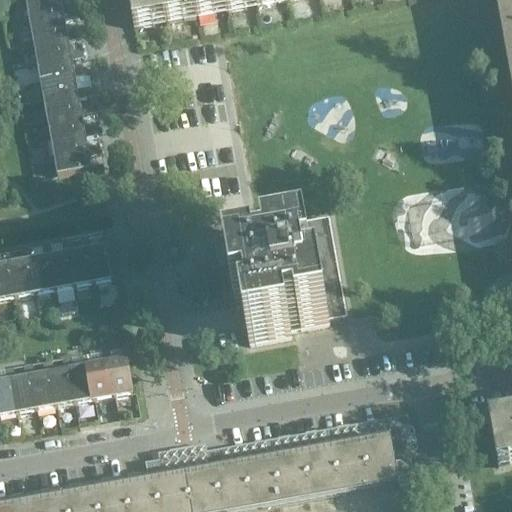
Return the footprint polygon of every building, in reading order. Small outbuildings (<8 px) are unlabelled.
[(55,0),(27,5),(30,25),(64,19),(64,16),(62,6),(74,3),(73,0),(55,0)] [(511,0),(128,0),(134,31),(308,0),(501,0),(511,60),(511,0)] [(30,25),(34,44),(68,38),(67,35),(65,25),(77,23),(76,14),(64,16),(64,19),(30,25)] [(34,44),(37,64),(71,57),(71,55),(69,44),(81,42),(79,33),(67,35),(68,38),(34,44)] [(37,64),(41,83),(75,77),(74,74),(72,64),(84,61),(83,52),(71,55),(71,57),(37,64)] [(41,83),(44,102),(78,96),(78,93),(76,83),(88,81),(86,72),(74,74),(75,77),(41,83)] [(44,102),(48,122),(82,116),(81,112),(79,102),(91,100),(90,91),(78,93),(78,96),(44,102)] [(48,122),(51,141),(85,135),(85,132),(83,121),(95,119),(93,110),(81,112),(82,116),(48,122)] [(51,141),(55,161),(89,155),(88,151),(86,141),(98,139),(96,130),(85,132),(85,135),(51,141)] [(89,155),(55,161),(58,180),(92,174),(93,178),(105,176),(103,168),(92,170),(90,160),(102,158),(100,149),(88,151),(89,155)] [(248,266),(229,269),(237,311),(243,310),(250,349),(292,342),(291,335),(330,328),(329,324),(347,321),(329,221),(276,231),(280,254),(268,256),(265,237),(243,241),(248,266)] [(81,244),(83,256),(87,255),(93,289),(112,286),(106,251),(110,251),(108,239),(100,240),(102,252),(92,254),(90,242),(81,244)] [(62,247),(64,259),(67,258),(73,293),(93,289),(87,255),(83,256),(73,257),(71,246),(62,247)] [(42,251),(45,262),(48,262),(54,296),(73,293),(67,258),(64,259),(53,261),(51,249),(42,251)] [(23,254),(25,266),(28,265),(35,300),(54,296),(48,262),(45,262),(34,264),(32,252),(23,254)] [(4,258),(6,269),(9,269),(15,303),(35,300),(28,265),(25,266),(15,268),(13,256),(4,258)] [(0,305),(15,303),(9,269),(6,269),(0,270),(0,305)] [(101,357),(104,368),(107,368),(113,402),(133,398),(127,364),(131,363),(129,352),(121,353),(123,365),(112,367),(110,355),(101,357)] [(82,360),(84,372),(88,371),(94,405),(113,402),(107,368),(104,368),(93,370),(91,358),(82,360)] [(63,364),(65,375),(68,375),(75,409),(94,405),(88,371),(84,372),(74,374),(72,362),(63,364)] [(44,367),(46,379),(49,378),(55,412),(75,409),(68,375),(65,375),(55,377),(52,365),(44,367)] [(24,370),(26,382),(29,382),(36,416),(55,412),(49,378),(46,379),(35,381),(33,369),(24,370)] [(5,374),(7,386),(10,385),(16,419),(36,416),(29,382),(26,382),(16,384),(14,372),(5,374)] [(0,422),(16,419),(10,385),(7,386),(0,387),(0,422)] [(511,418),(502,421),(502,420),(490,422),(498,470),(511,467),(511,418)] [(403,511),(401,502),(410,500),(409,493),(411,490),(417,481),(408,474),(405,458),(408,454),(404,436),(399,432),(386,434),(379,445),(379,447),(222,476),(211,468),(161,477),(153,488),(21,511),(403,511)]
